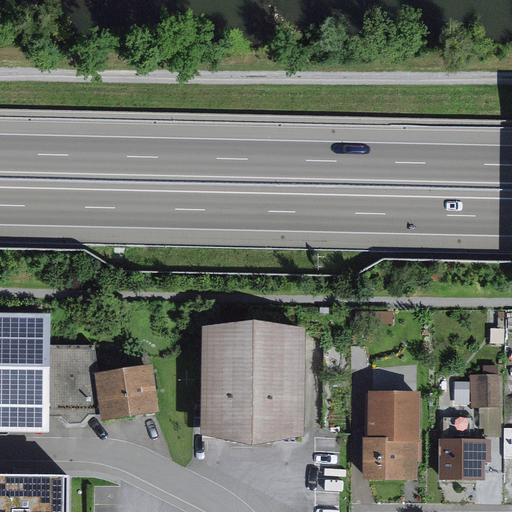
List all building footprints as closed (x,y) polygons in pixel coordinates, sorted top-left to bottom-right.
[(0,433),(58,435),(60,316),(0,314),(0,433)] [(309,325),(204,323),(202,432),(306,434),(309,325)] [(170,413),(162,365),(108,373),(115,421),(170,413)] [(501,408),(500,377),(471,377),(471,408),(501,408)] [(417,394),(368,393),(368,439),(363,439),(362,479),(415,480),(417,394)] [(511,429),(503,429),(503,458),(511,458),(511,429)] [(491,440),(440,439),(439,480),(485,481),(485,464),(491,464),(491,440)] [(0,476),(0,511),(68,511),(69,476),(0,476)]
